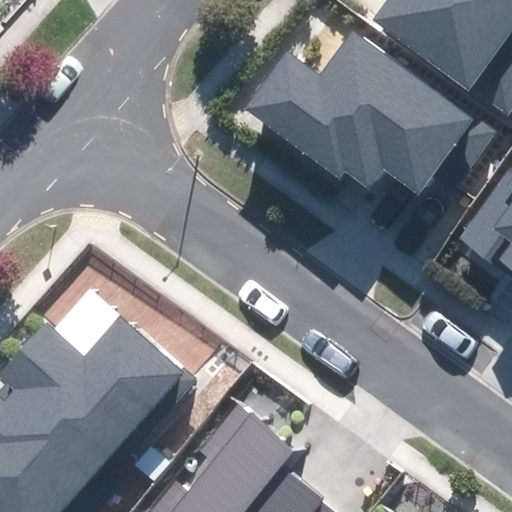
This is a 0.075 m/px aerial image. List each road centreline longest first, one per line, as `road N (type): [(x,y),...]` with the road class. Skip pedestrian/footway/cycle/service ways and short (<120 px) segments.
road 1 (residential): [(66,103),(511,437)]
road 2 (residential): [(66,103),(167,0)]
